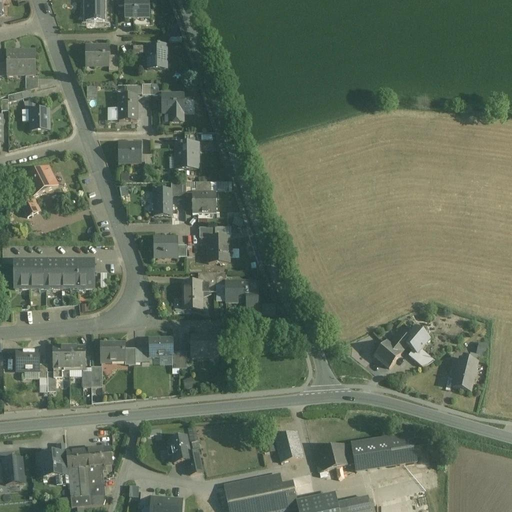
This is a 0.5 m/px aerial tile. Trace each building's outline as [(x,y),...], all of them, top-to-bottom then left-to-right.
[(105,0),(85,0),(86,23),(95,23),(95,24),(96,24),(96,23),(105,23),(105,0)] [(124,0),(125,7),(125,20),(150,20),(149,0),(124,0)] [(109,47),(86,47),(86,67),(109,67),(109,57),(109,47)] [(167,71),(166,47),(147,47),(147,54),(147,71),(167,71)] [(36,77),(35,54),(7,54),(7,77),(7,78),(26,78),(36,78),(36,77)] [(118,57),(109,57),(109,67),(109,72),(118,72),(118,57)] [(36,77),(36,78),(26,78),(26,93),(38,89),(38,77),(36,77)] [(151,97),(151,86),(143,86),(143,97),(151,97)] [(22,94),(8,97),(9,101),(9,104),(23,100),(22,94)] [(185,115),(184,96),(161,96),(161,97),(164,97),(164,105),(162,105),(162,115),(170,115),(170,124),(183,124),(183,115),(185,115)] [(137,97),(119,97),(119,105),(121,105),(121,109),(119,109),(119,111),(122,111),(122,121),(119,121),(119,122),(137,122),(137,97)] [(49,110),(30,110),(30,132),(49,132),(49,110)] [(196,135),(184,135),(185,145),(198,145),(196,135)] [(140,145),(119,145),(119,164),(141,164),(140,156),(140,145)] [(185,145),(174,145),(174,171),(199,171),(199,145),(198,145),(185,145)] [(152,156),(140,156),(141,164),(145,163),(145,169),(152,169),(152,156)] [(49,169),(21,182),(29,198),(30,197),(32,201),(58,188),(49,169)] [(186,183),(171,184),(171,191),(172,191),(172,197),(186,197),(186,183)] [(210,183),(196,183),(196,193),(211,193),(210,183)] [(233,192),(232,183),(217,184),(218,192),(233,192)] [(171,191),(153,192),(154,217),(172,217),(172,197),(172,191),(171,191)] [(196,193),(192,193),(192,216),(217,215),(216,202),(214,202),(213,193),(212,193),(211,193),(196,193)] [(32,201),(30,197),(29,198),(20,202),(28,219),(38,214),(32,201)] [(215,229),(199,229),(199,240),(208,240),(208,239),(215,238),(215,229)] [(215,238),(208,239),(208,240),(208,265),(228,265),(228,238),(215,238)] [(177,239),(154,239),(154,260),(156,260),(156,257),(163,257),(163,260),(177,260),(177,259),(177,246),(177,239)] [(187,246),(177,246),(177,259),(187,259),(187,246)] [(94,264),(14,264),(14,292),(15,292),(15,289),(21,289),(21,292),(39,292),(39,289),(46,289),(46,292),(47,292),(47,289),(53,289),(53,292),(71,292),(71,289),(77,289),(77,292),(78,292),(78,289),(85,289),(85,292),(94,292),(94,264)] [(216,274),(199,274),(199,284),(208,284),(209,287),(216,287),(216,274)] [(226,274),(216,274),(216,287),(226,287),(226,284),(226,274)] [(199,284),(184,284),(185,311),(201,311),(201,294),(209,294),(209,287),(208,284),(199,284)] [(226,284),(226,287),(226,303),(248,303),(247,284),(226,284)] [(430,341),(415,328),(406,338),(411,343),(408,347),(413,351),(417,347),(421,351),(430,341)] [(401,334),(390,347),(401,356),(408,347),(411,343),(406,338),(401,334)] [(217,337),(191,338),(192,359),(209,359),(209,355),(217,354),(217,337)] [(173,353),(173,341),(149,341),(150,359),(159,359),(159,358),(173,357),(174,357),(173,353)] [(386,344),(375,358),(389,370),(401,356),(390,347),(386,344)] [(124,345),(101,345),(101,364),(111,364),(111,363),(125,363),(125,350),(124,345)] [(488,348),(480,346),(478,356),(487,358),(488,348)] [(421,351),(417,347),(413,351),(408,357),(422,368),(428,366),(435,362),(421,351)] [(85,348),(68,349),(69,371),(86,370),(85,348)] [(68,349),(53,349),(53,371),(69,371),(68,349)] [(135,350),(125,350),(125,363),(128,363),(128,367),(136,367),(135,350)] [(40,366),(39,353),(16,353),(17,373),(38,373),(40,373),(40,366)] [(187,370),(187,353),(179,353),(180,370),(187,370)] [(477,358),(470,356),(469,362),(477,364),(479,358),(477,358)] [(487,358),(478,356),(477,358),(479,358),(478,363),(487,365),(487,358)] [(469,362),(459,360),(452,388),(470,393),(477,364),(469,362)] [(47,374),(47,366),(40,366),(40,373),(38,373),(39,380),(48,380),(47,374)] [(103,389),(102,369),(91,369),(91,373),(92,390),(103,389)] [(92,390),(91,373),(83,374),(84,390),(92,390)] [(192,388),(189,380),(183,382),(186,390),(192,388)] [(297,433),(275,439),(281,464),(303,459),(297,433)] [(412,436),(388,440),(392,468),(416,464),(412,436)] [(186,438),(169,442),(174,465),(187,462),(191,461),(190,455),(186,438)] [(388,440),(352,446),(355,465),(356,473),(392,468),(388,440)] [(344,447),(343,447),(348,467),(355,465),(352,446),(344,447)] [(348,467),(343,447),(314,456),(319,474),(348,467)] [(88,452),(67,454),(69,485),(72,509),(104,507),(105,501),(103,473),(106,473),(106,467),(112,466),(110,449),(88,452)] [(67,454),(37,457),(39,479),(41,479),(43,481),(48,481),(49,478),(56,478),(69,477),(67,454)] [(202,474),(198,454),(190,455),(191,461),(187,462),(190,476),(202,474)] [(21,461),(3,463),(3,466),(5,484),(6,487),(23,485),(21,461)] [(280,476),(225,487),(230,511),(287,511),(298,510),(297,503),(293,484),(282,486),(280,476)] [(69,477),(56,478),(57,486),(69,485),(69,477)] [(140,508),(152,508),(152,500),(153,500),(153,495),(141,494),(140,508)] [(298,510),(298,511),(370,511),(368,499),(337,505),(335,496),(315,500),(297,503),(298,510)] [(153,500),(152,500),(152,508),(151,511),(181,511),(182,502),(153,500)]
